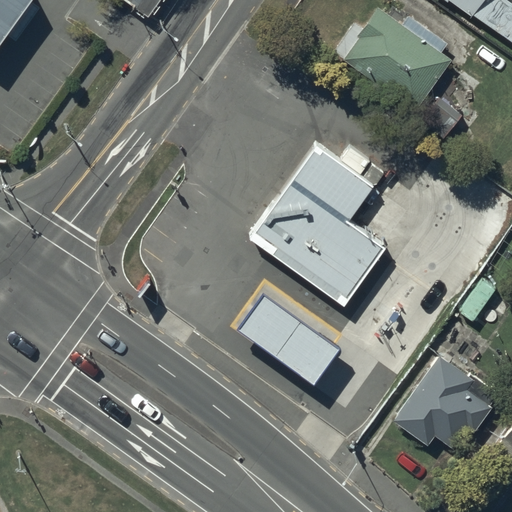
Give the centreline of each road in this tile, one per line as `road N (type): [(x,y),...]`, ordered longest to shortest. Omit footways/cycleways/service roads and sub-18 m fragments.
road 1 (tertiary): [(0,288),(224,0)]
road 2 (secondary): [(291,511),(0,296)]
